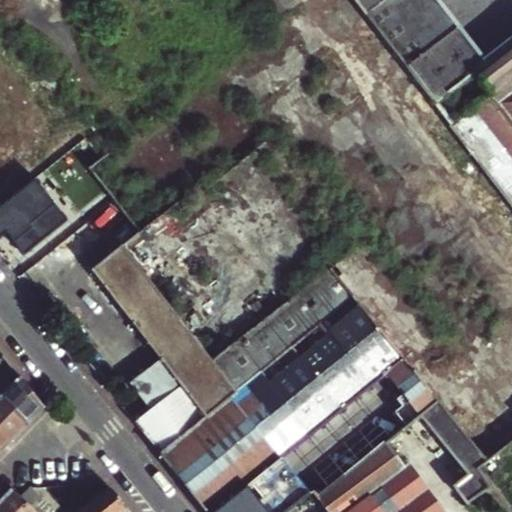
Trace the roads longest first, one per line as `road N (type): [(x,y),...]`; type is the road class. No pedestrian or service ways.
road 1 (residential): [(77,409),(160,511)]
road 2 (residential): [(0,307),(77,409)]
